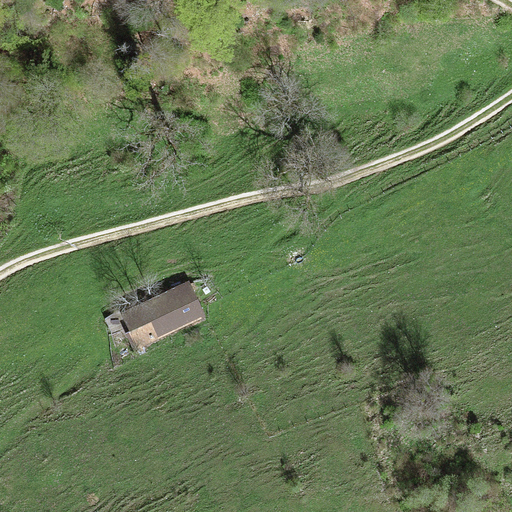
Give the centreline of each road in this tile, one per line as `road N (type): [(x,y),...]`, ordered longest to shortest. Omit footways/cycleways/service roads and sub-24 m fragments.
road 1 (track): [(0,272),(78,242),(350,177),(439,140),(511,96)]
road 2 (track): [(0,360),(105,344),(0,445)]
